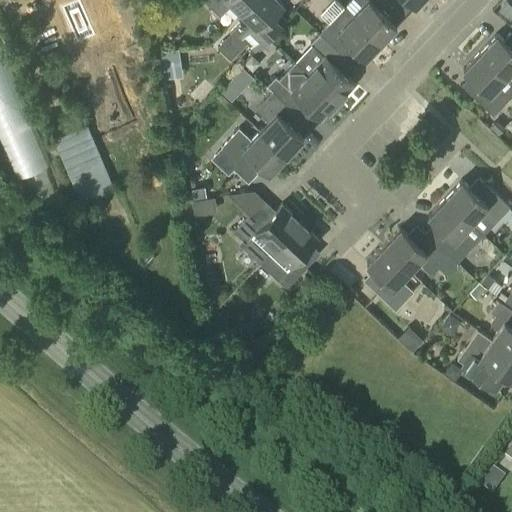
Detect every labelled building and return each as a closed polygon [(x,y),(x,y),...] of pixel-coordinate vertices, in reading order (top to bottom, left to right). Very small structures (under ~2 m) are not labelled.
[(240,12),(251,0),(203,0),(220,15),(225,10),(233,18),(240,11),(240,12)] [(261,44),(268,36),(275,28),(286,17),(277,9),(283,2),(280,0),(251,0),(240,12),(249,20),(243,26),(239,22),(229,32),(229,41),(238,50),(246,42),(254,50),(260,43),(261,44)] [(377,5),(381,0),(348,0),(343,6),(380,40),(396,23),(377,5)] [(364,57),(380,40),(343,6),(318,32),(336,49),(345,38),(364,57)] [(286,28),(297,37),(313,19),(302,10),(286,28)] [(268,36),(275,43),(282,35),(275,28),(268,36)] [(479,51),(511,82),(511,31),(503,39),(496,33),(479,51)] [(341,53),(336,49),(318,32),(309,42),(311,43),(294,61),(336,100),(354,82),(332,62),(341,53)] [(268,50),(275,43),(268,36),(261,44),(268,50)] [(509,97),(511,95),(511,82),(479,51),(462,68),(469,75),(460,84),(493,114),(509,97)] [(294,61),(278,78),(275,76),(267,85),(272,90),(271,91),(289,107),(298,98),(320,118),(336,100),(294,61)] [(285,155),(302,136),(281,116),(289,107),(271,91),(255,108),(267,120),(258,130),(285,155)] [(87,124),(54,138),(81,203),(114,189),(87,124)] [(269,172),(285,155),(258,130),(250,138),(238,127),(221,145),(237,160),(246,151),(269,172)] [(491,188),(481,198),(461,179),(444,197),(480,230),(489,221),(492,224),(509,205),(491,188)] [(480,230),(444,197),(428,214),(448,233),(438,244),(448,253),(456,261),(474,243),(471,240),(480,230)] [(192,200),(194,214),(201,213),(199,199),(192,200)] [(71,202),(52,210),(62,235),(82,227),(71,202)] [(299,220),(299,219),(281,202),(261,224),(249,213),(233,230),(242,238),(238,242),(259,262),(272,249),(280,240),(291,229),(299,220)] [(502,248),(511,257),(511,209),(483,242),(497,254),(502,248)] [(317,236),(299,219),(299,220),(291,229),(280,240),(272,249),(259,262),(286,287),(306,266),(297,258),(317,236)] [(448,253),(438,244),(429,235),(420,246),(400,226),(382,245),(409,270),(417,260),(430,272),(448,253)] [(401,278),(409,270),(382,245),(366,262),(373,268),(363,279),(395,309),(413,290),(401,278)] [(476,298),(485,288),(478,282),(469,292),(476,298)] [(511,288),(503,300),(511,306),(511,288)] [(491,339),(511,353),(511,309),(497,299),(489,310),(495,314),(490,320),(490,324),(497,329),(491,338),(491,339)] [(511,353),(491,339),(491,338),(477,328),(456,357),(486,379),(494,368),(509,379),(511,374),(511,353)]
